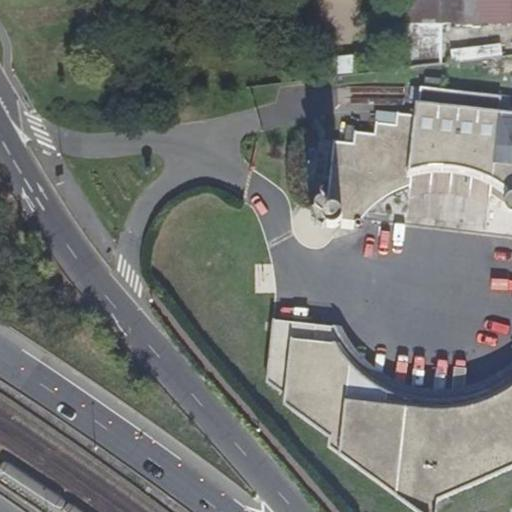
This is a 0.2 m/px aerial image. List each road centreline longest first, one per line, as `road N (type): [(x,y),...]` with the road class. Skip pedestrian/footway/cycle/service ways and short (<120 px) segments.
road 1 (trunk): [(293,511),(37,208),(0,130)]
road 2 (trunk): [(217,511),(0,368)]
